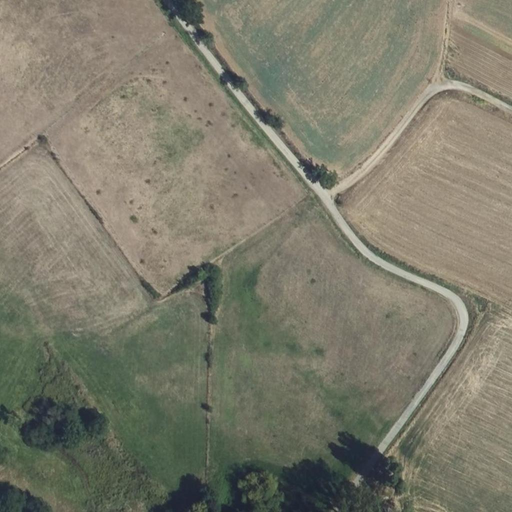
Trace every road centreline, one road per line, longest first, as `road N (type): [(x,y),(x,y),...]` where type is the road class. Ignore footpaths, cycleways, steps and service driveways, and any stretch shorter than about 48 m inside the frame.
road 1 (unclassified): [(167,0),(372,258),(457,301),(461,322),(450,359),(338,511)]
road 2 (track): [(451,0),(433,89),(386,147),(326,197)]
